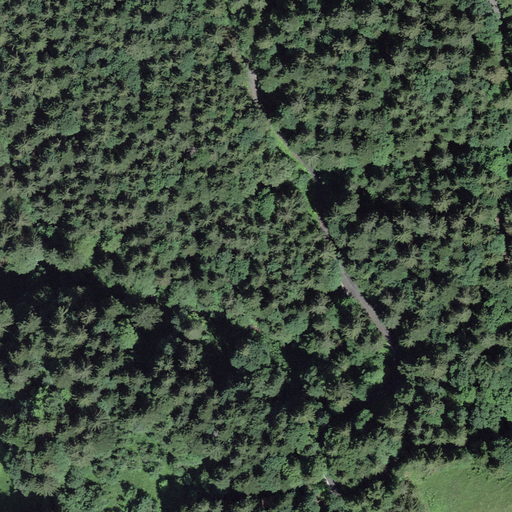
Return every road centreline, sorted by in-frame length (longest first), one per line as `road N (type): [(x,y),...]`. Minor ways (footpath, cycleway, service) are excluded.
road 1 (unclassified): [(353,511),(325,464),(323,430),(393,384),(399,348),(331,243),(318,173),(257,94),(231,0)]
road 2 (unclassified): [(511,428),(399,450),(385,468),(389,511)]
